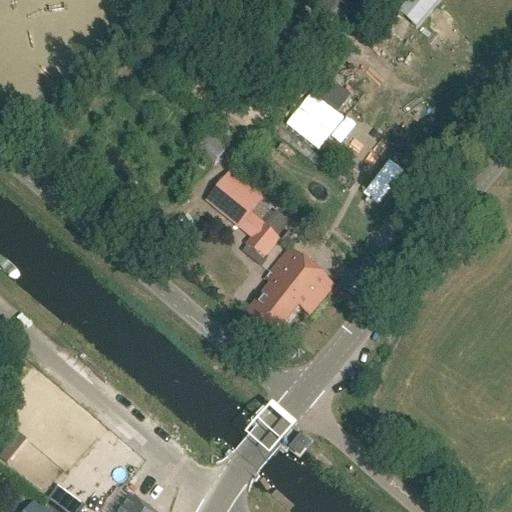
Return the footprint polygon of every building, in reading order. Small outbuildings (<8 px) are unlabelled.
[(336,22),(352,0),(330,0),(322,12),(336,22)] [(344,128),(347,125),(316,97),(288,127),(332,168),(357,141),(344,128)] [(253,237),(264,226),(254,215),(242,226),(253,237)] [(275,266),(288,245),(271,235),(258,256),(275,266)] [(335,290),(291,253),(266,284),(271,288),(246,317),(275,342),(300,312),(310,320),(335,290)] [(310,446),(299,437),(288,451),(298,460),(310,446)] [(147,511),(129,498),(118,511),(82,511),(85,509),(58,489),(44,507),(51,511),(147,511)] [(44,511),(33,503),(26,511),(44,511)]
